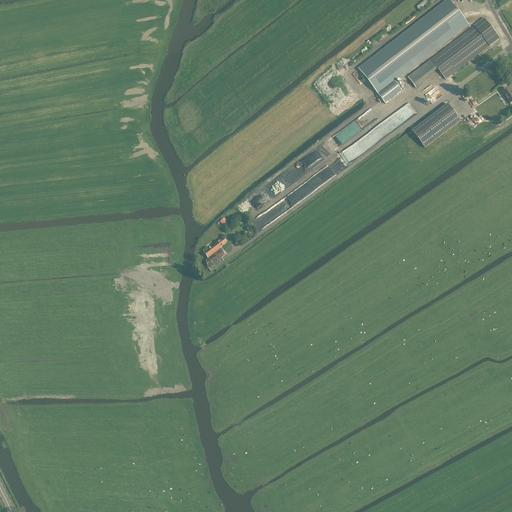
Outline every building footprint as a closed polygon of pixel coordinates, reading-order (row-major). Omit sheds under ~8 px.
[(434,40),(463,18),(450,1),(421,23),(434,40)] [(445,79),(489,46),(499,37),(484,17),(473,25),(429,59),(407,76),(415,88),(427,78),(426,77),(437,69),(445,79)] [(439,46),(434,40),(421,23),(419,21),(357,68),(377,93),(439,46)] [(498,78),(498,77),(498,76),(497,75),(497,74),(496,72),(495,71),(493,71),(492,70),(490,70),(489,70),(488,70),(486,71),(485,72),(484,73),(484,74),(483,76),(483,77),(483,79),(483,80),(484,81),(485,82),(486,83),(487,84),(489,85),(490,85),(491,85),(493,84),(494,84),(495,83),(496,82),(497,81),(498,79),(498,78)] [(377,95),(384,103),(401,90),(394,81),(377,95)] [(480,90),(480,89),(480,88),(480,87),(479,85),(477,83),(476,83),(474,83),(473,83),(471,83),(470,83),(469,84),(468,85),(468,86),(467,87),(467,89),(467,90),(467,91),(468,93),(469,94),(470,95),(471,95),(472,96),(473,96),(475,96),(476,95),(477,95),(478,94),(479,93),(480,92),(480,91),(480,90)] [(508,89),(505,86),(499,91),(502,95),(503,94),(509,104),(511,101),(511,90),(510,88),(508,89)] [(448,102),(416,126),(411,130),(416,137),(424,147),(460,119),(448,102)] [(224,229),(233,223),(228,216),(220,224),(224,229)] [(222,237),(202,251),(206,257),(207,258),(204,260),(207,268),(210,272),(224,261),(221,257),(225,254),(220,248),(220,247),(226,242),(222,237)]
